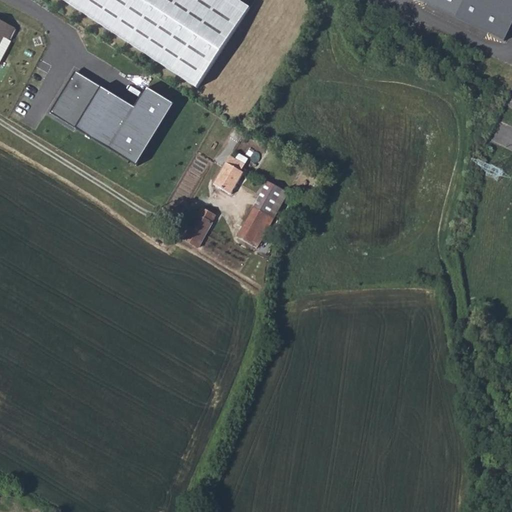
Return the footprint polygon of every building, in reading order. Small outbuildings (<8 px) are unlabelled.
[(62,0),(197,88),(246,16),(222,0),(62,0)] [(251,8),(238,0),(222,0),(246,16),(251,8)] [(511,0),(418,0),(504,41),(511,25),(511,0)] [(0,40),(2,37),(7,40),(13,27),(0,20),(0,40)] [(0,40),(0,57),(9,41),(7,40),(2,37),(0,40)] [(138,107),(77,70),(51,112),(139,167),(175,106),(149,87),(138,107)] [(215,182),(231,190),(242,169),(240,166),(243,160),(229,153),(215,182)] [(256,196),(276,207),(286,189),(266,179),(256,196)] [(256,196),(239,229),(260,240),(276,207),(256,196)] [(185,236),(200,245),(211,223),(210,221),(214,214),(201,208),(196,214),(185,236)]
